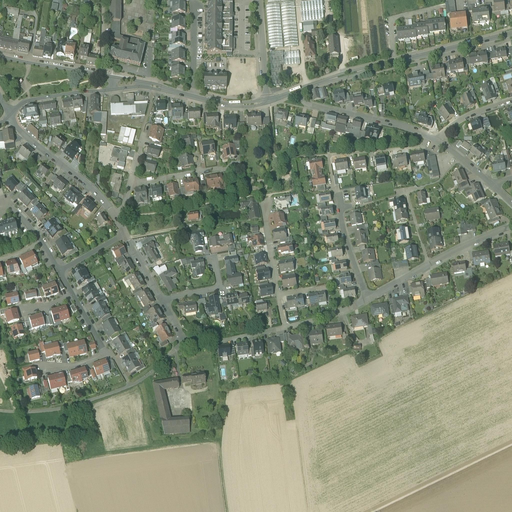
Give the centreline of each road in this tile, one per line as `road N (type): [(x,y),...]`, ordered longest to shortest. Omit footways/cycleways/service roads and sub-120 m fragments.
road 1 (residential): [(298,90),(511,33)]
road 2 (residential): [(298,90),(308,105),(438,142)]
road 3 (residential): [(11,118),(102,196),(116,221)]
road 4 (residential): [(261,203),(285,328)]
